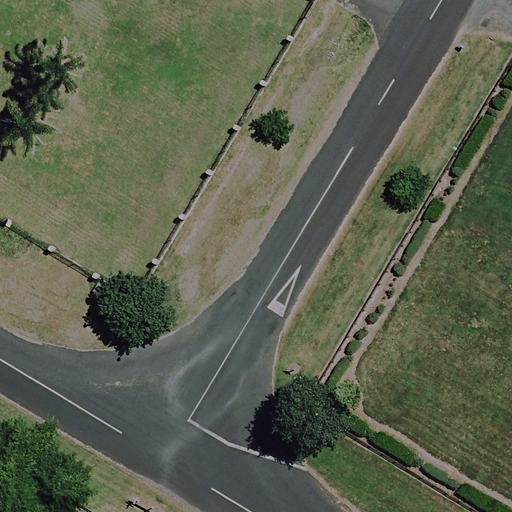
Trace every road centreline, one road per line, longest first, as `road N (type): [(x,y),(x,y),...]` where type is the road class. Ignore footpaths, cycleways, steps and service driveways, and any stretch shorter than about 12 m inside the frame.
road 1 (residential): [(441,0),(163,458)]
road 2 (residential): [(0,357),(163,458)]
